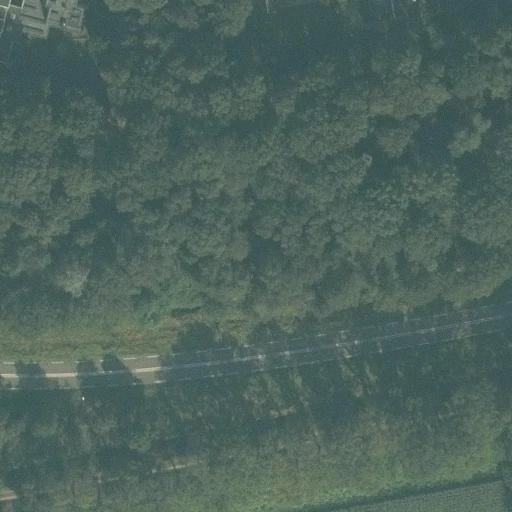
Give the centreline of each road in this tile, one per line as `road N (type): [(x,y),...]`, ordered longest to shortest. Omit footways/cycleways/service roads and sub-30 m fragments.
road 1 (track): [(511,402),(0,501)]
road 2 (secondary): [(0,375),(181,367),(511,315)]
road 3 (track): [(118,135),(370,86),(511,47)]
